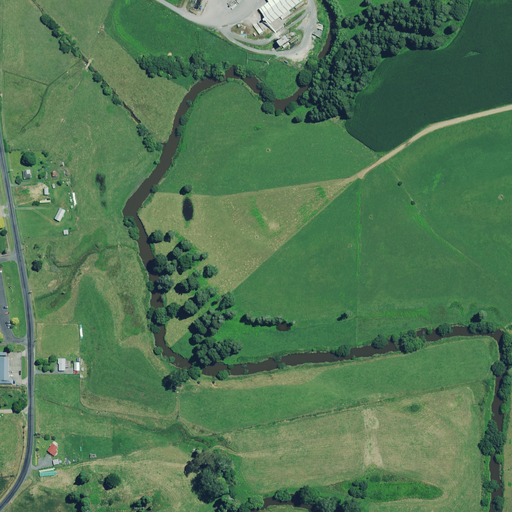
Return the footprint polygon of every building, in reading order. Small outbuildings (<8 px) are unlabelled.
[(260,7),(271,22),(301,0),(269,0),(270,0),(260,7)] [(290,40),(287,35),(278,42),(282,46),(290,40)] [(40,198),(40,188),(32,188),(32,198),(40,198)] [(66,211),(60,208),(55,219),(60,222),(66,211)] [(13,358),(0,357),(0,385),(13,385),(13,358)] [(58,447),(53,443),(47,451),(55,456),(58,452),(56,450),(58,447)]
